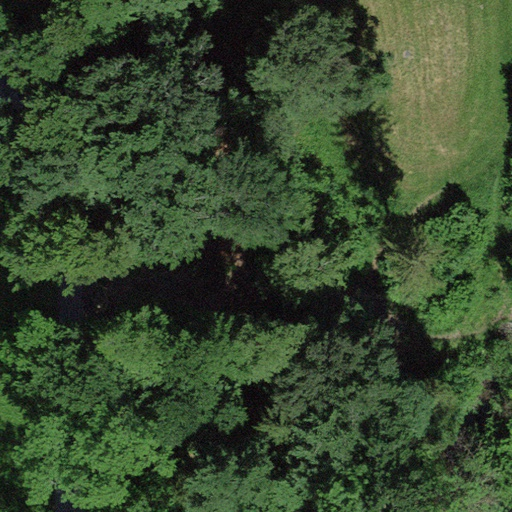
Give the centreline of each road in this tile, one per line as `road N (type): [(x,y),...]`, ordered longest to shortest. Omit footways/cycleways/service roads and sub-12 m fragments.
road 1 (track): [(54,173),(78,511)]
road 2 (track): [(54,173),(0,62)]
